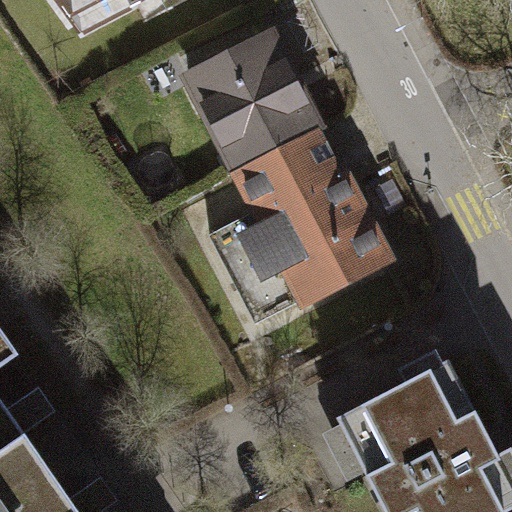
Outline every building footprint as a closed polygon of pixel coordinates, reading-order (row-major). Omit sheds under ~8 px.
[(56,0),(79,32),(143,0),(56,0)] [(191,78),(239,170),(314,132),(315,134),(321,131),(272,37),(191,78)] [(315,134),(314,132),(239,170),(238,171),(260,210),(210,235),(256,324),(305,299),(306,300),(387,258),(341,169),(335,172),(315,134)] [(0,368),(20,354),(0,325),(0,511),(79,511),(46,463),(0,397),(0,368)] [(406,384),(338,419),(386,511),(506,511),(511,509),(511,447),(499,454),(450,360),(444,363),(437,350),(398,370),(406,384)]
